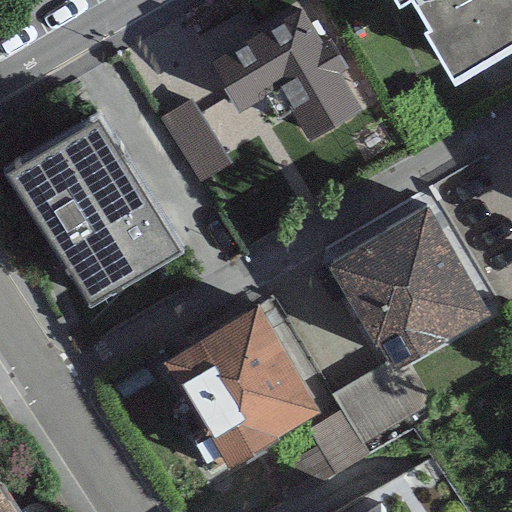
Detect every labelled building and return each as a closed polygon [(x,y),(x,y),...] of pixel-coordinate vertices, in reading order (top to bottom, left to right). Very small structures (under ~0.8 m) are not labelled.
[(511,0),(389,0),(398,15),(411,8),(429,39),(423,42),(450,88),(511,51),(511,0)] [(363,116),(300,12),(206,68),(236,118),(278,93),(310,148),(363,116)] [(198,107),(166,124),(201,189),(233,172),(198,107)] [(178,259),(98,130),(9,185),(89,314),(178,259)] [(489,322),(429,215),(328,272),(373,351),(376,349),(392,377),(489,322)] [(320,421),(257,314),(161,370),(204,443),(194,450),(211,479),(225,470),(227,475),(320,421)] [(0,511),(30,511),(0,465),(0,511)]
